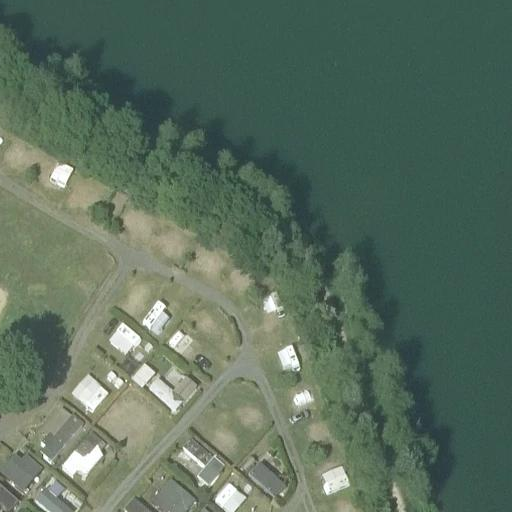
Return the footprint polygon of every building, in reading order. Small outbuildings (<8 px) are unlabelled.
[(130,213),(119,233),(140,244),(151,225),(130,213)] [(169,231),(161,247),(178,255),(186,239),(169,231)] [(200,272),(218,278),(224,259),(206,253),(200,272)] [(126,325),(112,341),(130,356),(144,340),(126,325)] [(185,330),(170,349),(186,361),(200,342),(185,330)] [(292,345),(272,351),(278,372),(298,366),(292,345)] [(147,365),(134,381),(145,389),(157,374),(147,365)] [(74,394),(95,414),(112,395),(91,376),(74,394)] [(179,414),(200,388),(188,378),(176,393),(160,381),(151,392),(179,414)] [(127,441),(156,410),(134,389),(105,421),(127,441)] [(300,415),(320,409),(316,392),(295,397),(300,415)] [(52,441),(42,454),(56,465),(87,426),(65,409),(44,435),(52,441)] [(67,466),(84,482),(112,450),(95,435),(67,466)] [(194,439),(178,457),(212,487),(228,469),(194,439)] [(2,474),(27,495),(45,474),(21,453),(2,474)] [(262,465),(252,477),(278,500),(289,487),(262,465)] [(174,481),(154,502),(164,511),(191,511),(199,504),(174,481)] [(0,483),(0,511),(4,508),(9,511),(15,511),(23,504),(0,483)] [(54,483),(39,507),(46,511),(78,511),(84,502),(54,483)] [(151,511),(138,499),(126,511),(151,511)]
